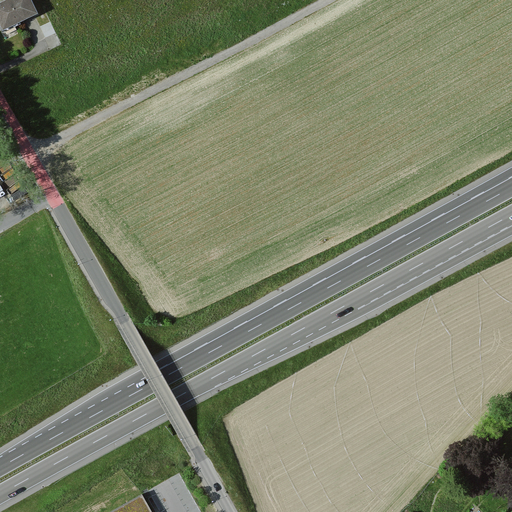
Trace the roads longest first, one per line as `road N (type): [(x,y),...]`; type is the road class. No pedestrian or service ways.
road 1 (motorway): [(511,187),(0,467)]
road 2 (motorway): [(0,494),(508,216)]
road 3 (unclassified): [(230,511),(0,103)]
road 4 (track): [(29,156),(320,0)]
